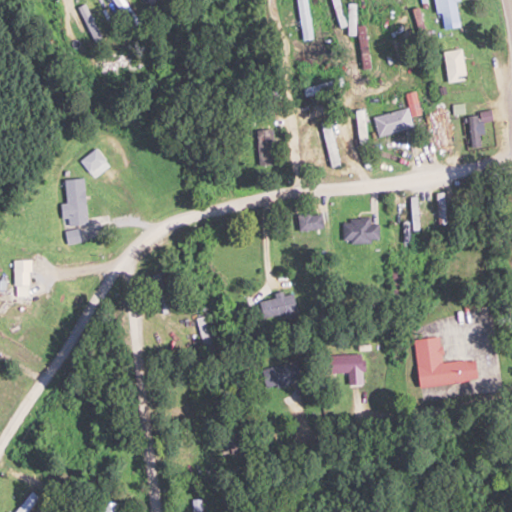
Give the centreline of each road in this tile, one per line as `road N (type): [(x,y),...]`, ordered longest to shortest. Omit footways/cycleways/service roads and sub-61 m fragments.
road 1 (residential): [(511,162),(236,204),(164,229),(89,299),(0,434),(141,408),(128,257)]
road 2 (residential): [(511,443),(348,445)]
